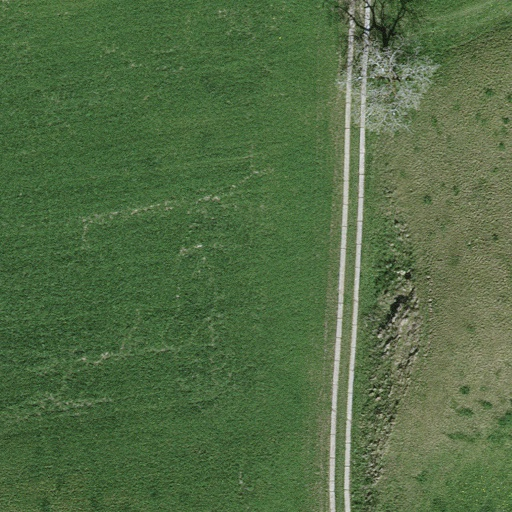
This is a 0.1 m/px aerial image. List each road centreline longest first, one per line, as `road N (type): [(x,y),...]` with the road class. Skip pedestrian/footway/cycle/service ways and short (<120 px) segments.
road 1 (track): [(358,47),(339,511)]
road 2 (track): [(358,47),(434,42),(511,13)]
